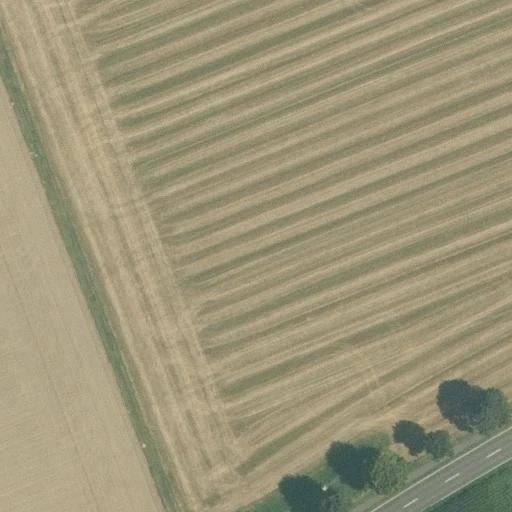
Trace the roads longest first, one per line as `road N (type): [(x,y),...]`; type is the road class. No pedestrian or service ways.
road 1 (track): [(0,43),(178,511)]
road 2 (secondary): [(511,448),(401,511)]
